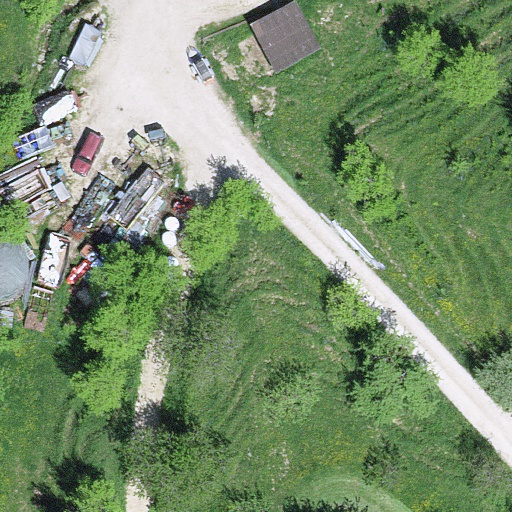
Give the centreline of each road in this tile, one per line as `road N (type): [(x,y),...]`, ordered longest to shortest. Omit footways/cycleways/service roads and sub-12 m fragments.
road 1 (unclassified): [(139,0),(169,71),(211,131),(511,452)]
road 2 (track): [(211,131),(164,318),(139,511)]
